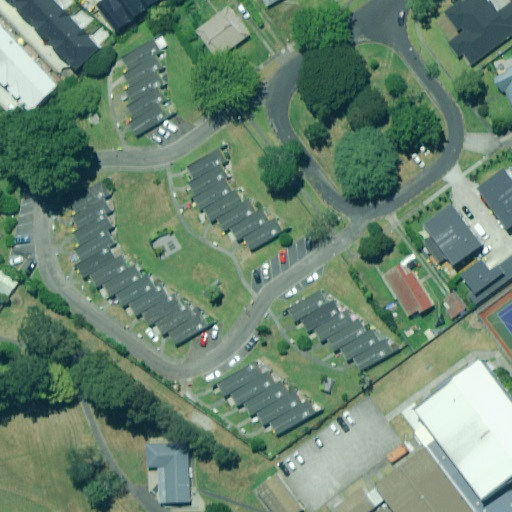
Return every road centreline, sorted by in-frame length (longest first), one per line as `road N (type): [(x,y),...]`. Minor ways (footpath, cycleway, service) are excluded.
road 1 (residential): [(279,99),(232,109),(166,152),(89,161),(65,172),(41,216),(49,271),(61,290),(155,360),(196,370),(240,338),(276,285),(348,236),(366,214)]
road 2 (residential): [(366,214),(446,161),(456,127),(375,13)]
road 3 (residential): [(279,99),(281,122),(339,206),(366,214)]
road 4 (residential): [(375,13),(296,69),(279,99)]
